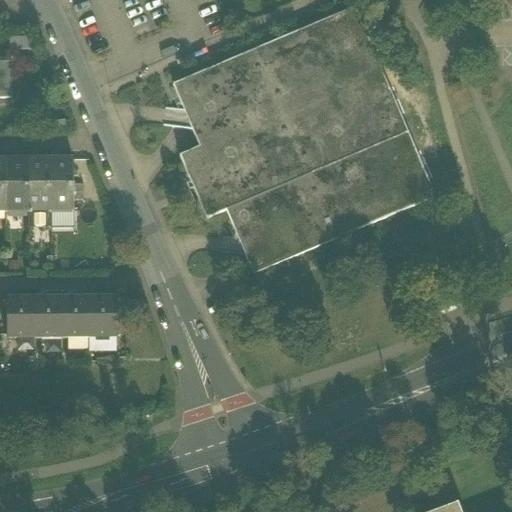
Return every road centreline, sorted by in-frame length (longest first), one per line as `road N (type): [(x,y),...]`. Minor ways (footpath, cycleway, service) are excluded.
road 1 (residential): [(240,459),(44,0)]
road 2 (tertiary): [(511,356),(240,459)]
road 3 (tertiary): [(240,459),(71,511)]
